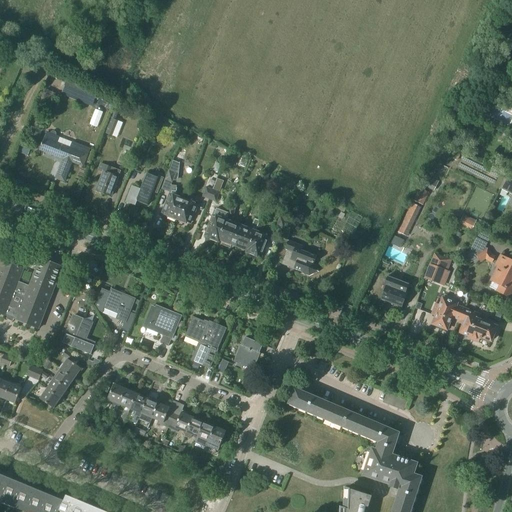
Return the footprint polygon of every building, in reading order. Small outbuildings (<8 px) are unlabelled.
[(78,94),(93,101),(96,94),(82,87),(66,81),(68,77),(55,72),(53,76),(66,82),(63,88),(78,94)] [(43,94),(38,105),(45,108),(49,97),(43,94)] [(105,134),(117,138),(123,123),(111,119),(105,134)] [(31,127),(25,141),(36,145),(41,131),(31,127)] [(72,162),(83,167),(90,148),(72,141),(70,148),(58,143),(60,137),(56,136),(57,135),(56,133),(53,132),(52,132),(51,133),(51,134),(47,133),(40,150),(64,159),(56,179),(65,182),(72,162)] [(169,193),(172,186),(171,186),(173,181),(178,181),(178,179),(180,163),(173,161),(169,170),(161,190),(169,193)] [(111,197),(121,171),(101,164),(99,171),(104,173),(96,191),(111,197)] [(147,206),(153,192),(158,194),(164,178),(158,176),(157,178),(147,174),(141,190),(132,186),(126,203),(136,206),(138,202),(147,206)] [(439,182),(426,176),(421,185),(434,192),(439,182)] [(511,180),(506,178),(501,190),(511,195),(511,180)] [(208,205),(207,204),(206,208),(213,211),(220,193),(219,192),(221,186),(215,184),(213,190),(214,190),(208,205)] [(184,199),(177,196),(178,194),(177,194),(177,188),(177,186),(172,186),(169,193),(162,211),(167,214),(167,215),(177,219),(184,199)] [(207,200),(206,204),(207,204),(208,205),(214,190),(213,190),(206,187),(202,198),(207,200)] [(423,206),(429,193),(419,188),(413,201),(423,206)] [(196,203),(184,199),(177,219),(187,223),(187,221),(190,223),(197,205),(196,205),(196,203)] [(411,203),(397,233),(407,237),(421,208),(411,203)] [(216,211),(214,216),(206,237),(219,242),(227,220),(228,217),(229,217),(228,216),(216,211)] [(476,221),(463,215),(459,225),(472,231),(476,221)] [(276,226),(284,229),(288,218),(280,216),(276,226)] [(235,246),(248,251),(247,253),(248,253),(256,231),(260,219),(256,217),(255,220),(255,219),(251,229),(242,225),(241,227),(240,227),(236,236),(239,237),(235,246)] [(219,242),(220,240),(235,246),(239,237),(236,236),(240,227),(241,227),(242,225),(227,220),(219,242)] [(283,229),(280,238),(287,241),(290,231),(283,229)] [(264,234),(256,231),(248,253),(261,258),(269,236),(264,234)] [(491,237),(480,231),(477,237),(488,242),(491,237)] [(394,236),(390,244),(399,249),(403,240),(394,236)] [(472,247),(472,248),(482,253),(476,256),(480,263),(485,260),(486,261),(492,264),(496,257),(492,255),(488,249),(487,249),(485,248),(487,244),(476,238),(472,247)] [(282,264),(303,271),(302,274),(310,277),(319,272),(315,263),(317,257),(302,251),(303,247),(289,241),(286,250),(287,251),(282,264)] [(452,260),(434,253),(424,279),(444,287),(450,272),(447,271),(452,260)] [(489,281),(498,285),(495,291),(510,299),(511,295),(511,261),(500,255),(495,266),(497,267),(489,281)] [(3,261),(0,269),(0,313),(40,329),(63,268),(41,259),(30,287),(19,283),(24,270),(3,261)] [(383,290),(384,290),(381,300),(402,309),(409,289),(408,289),(409,285),(388,276),(383,290)] [(110,293),(102,289),(95,304),(100,312),(103,313),(105,309),(111,312),(110,313),(117,316),(116,319),(124,323),(121,330),(128,333),(136,315),(130,313),(136,300),(111,290),(110,293)] [(432,316),(436,317),(432,325),(447,330),(452,318),(460,321),(465,309),(458,306),(459,303),(442,297),(439,305),(436,304),(432,316)] [(149,325),(165,332),(160,343),(169,347),(181,317),(157,307),(156,309),(153,308),(150,313),(154,315),(149,325)] [(460,333),(470,337),(469,339),(478,343),(480,338),(491,342),(497,327),(479,320),(481,315),(465,309),(460,321),(459,324),(463,325),(460,333)] [(60,332),(57,341),(73,347),(84,320),(74,316),(66,334),(60,332)] [(186,337),(200,343),(192,361),(210,369),(218,349),(226,329),(210,323),(210,324),(205,322),(204,323),(194,318),(186,337)] [(92,324),(84,320),(73,347),(87,353),(91,345),(85,342),(92,324)] [(235,362),(253,370),(263,346),(245,338),(235,362)] [(62,355),(67,359),(60,369),(74,379),(81,369),(71,361),(74,357),(65,351),(62,355)] [(5,366),(9,358),(3,355),(0,363),(5,366)] [(223,360),(218,372),(224,374),(229,363),(223,360)] [(48,361),(44,367),(49,370),(53,365),(48,361)] [(32,366),(27,376),(33,378),(37,368),(32,366)] [(43,371),(37,368),(33,378),(38,381),(41,376),(43,371)] [(54,378),(52,377),(52,378),(53,379),(67,389),(74,379),(60,369),(54,378)] [(0,379),(0,397),(4,399),(11,384),(0,379)] [(67,389),(53,379),(46,389),(60,399),(67,389)] [(15,404),(22,389),(11,384),(4,399),(15,404)] [(116,385),(114,384),(108,400),(114,403),(111,412),(115,413),(119,405),(120,405),(126,389),(120,387),(121,386),(116,384),(116,385)] [(39,398),(53,408),(60,399),(46,389),(39,398)] [(124,412),(122,418),(126,420),(130,409),(130,410),(137,394),(126,389),(120,405),(125,407),(124,412)] [(410,511),(422,477),(414,475),(418,464),(413,462),(416,454),(397,448),(394,456),(392,455),(400,433),(295,389),(289,405),(379,442),(376,450),(372,449),(364,476),(391,485),(391,487),(400,490),(392,511),(410,511)] [(387,393),(383,403),(393,407),(397,398),(387,393)] [(134,417),(135,418),(133,422),(137,424),(141,414),(148,399),(137,394),(130,410),(136,412),(134,417)] [(397,398),(393,407),(404,411),(407,402),(397,398)] [(141,414),(146,416),(142,427),(148,429),(152,419),(153,419),(159,404),(148,399),(141,414)] [(153,419),(160,422),(159,425),(168,429),(175,414),(169,411),(170,408),(159,404),(153,419)] [(177,433),(178,430),(186,433),(187,433),(193,418),(181,413),(180,416),(175,414),(168,429),(177,433)] [(187,433),(186,433),(185,437),(189,439),(191,435),(197,437),(198,438),(204,423),(193,418),(187,433)] [(198,438),(197,437),(194,444),(206,448),(207,446),(215,427),(204,423),(198,438)] [(215,427),(207,446),(218,451),(226,432),(224,431),(215,427)] [(0,474),(0,501),(2,503),(12,480),(0,474)] [(25,485),(12,480),(2,503),(15,508),(25,485)] [(29,511),(38,491),(25,485),(15,508),(24,511),(29,511)] [(361,511),(363,506),(369,508),(372,497),(349,489),(348,500),(345,499),(344,511),(361,511)] [(38,491),(29,511),(44,511),(51,496),(38,491)] [(51,496),(44,511),(59,511),(64,501),(51,496)] [(75,511),(80,502),(67,496),(64,501),(59,511),(75,511)] [(90,511),(93,507),(80,502),(75,511),(90,511)]
